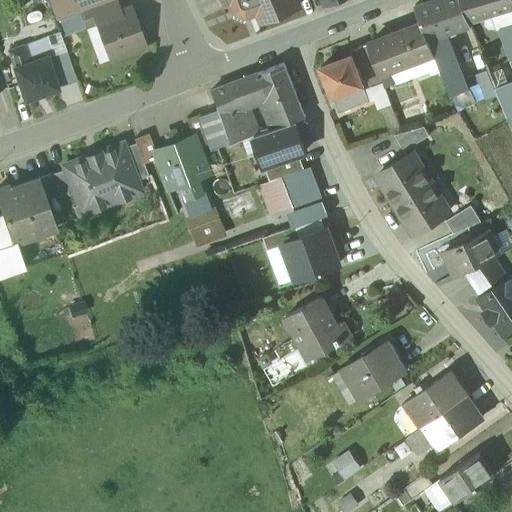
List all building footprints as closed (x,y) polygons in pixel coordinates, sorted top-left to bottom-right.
[(48,0),(57,20),(112,0),(48,0)] [(220,0),(222,5),(232,1),(236,10),(247,15),(256,11),(261,22),(301,6),(298,0),(220,0)] [(458,0),(438,0),(415,8),(422,27),(428,42),(445,36),(456,32),(457,33),(470,28),(468,24),(458,0)] [(511,0),(458,0),(468,24),(509,11),(511,9),(511,0)] [(114,1),(80,13),(85,27),(98,22),(97,21),(118,13),(114,1)] [(118,13),(97,21),(98,22),(111,58),(145,46),(131,8),(118,13)] [(428,42),(422,27),(368,47),(378,73),(379,77),(434,57),(428,42)] [(445,36),(428,42),(434,57),(435,59),(450,53),(451,53),(445,36)] [(44,37),(22,44),(29,62),(46,55),(50,54),(44,37)] [(22,44),(7,50),(13,67),(29,62),(22,44)] [(368,47),(355,52),(364,78),(378,73),(368,47)] [(50,54),(46,55),(57,88),(77,81),(65,49),(50,54)] [(450,53),(435,59),(450,96),(466,91),(450,53)] [(348,54),(335,59),(336,64),(320,70),(332,100),(362,89),(348,54)] [(29,62),(13,67),(25,100),(57,88),(46,55),(29,62)] [(511,62),(494,70),(488,72),(499,101),(511,96),(511,62)] [(491,64),(485,66),(488,72),(494,70),(491,64)] [(283,66),(259,75),(270,104),(275,117),(300,107),(283,66)] [(378,73),(364,78),(370,92),(383,87),(379,77),(378,73)] [(259,75),(228,88),(237,112),(264,102),(266,106),(270,104),(259,75)] [(228,88),(211,94),(219,120),(232,115),(237,112),(228,88)] [(362,89),(332,100),(338,117),(368,106),(362,89)] [(511,96),(499,101),(505,116),(511,113),(511,96)] [(300,107),(275,117),(277,121),(240,135),(226,139),(228,147),(254,137),(293,124),(305,119),(300,107)] [(401,135),(391,107),(380,112),(390,139),(393,138),(401,135)] [(232,115),(219,120),(226,139),(240,135),(232,115)] [(212,145),(201,116),(187,121),(194,139),(198,150),(212,145)] [(304,154),(293,124),(254,137),(265,168),(297,157),(304,154)] [(422,128),(393,138),(403,153),(428,138),(422,128)] [(156,154),(149,135),(135,141),(137,146),(144,166),(157,161),(155,154),(156,154)] [(156,154),(155,154),(157,161),(168,188),(207,173),(198,150),(194,139),(156,154)] [(137,146),(125,151),(138,184),(150,180),(144,166),(137,146)] [(124,147),(64,169),(65,172),(73,195),(78,209),(74,211),(79,222),(85,225),(98,220),(102,210),(142,195),(138,184),(125,151),(124,147)] [(410,155),(377,176),(396,205),(429,185),(410,155)] [(265,168),(270,184),(280,179),(302,172),(297,157),(265,168)] [(302,172),(280,179),(293,214),(321,204),(323,203),(310,168),(302,172)] [(73,195),(65,172),(53,177),(63,199),(73,195)] [(53,177),(37,182),(45,205),(63,199),(53,177)] [(37,182),(9,192),(8,189),(0,191),(0,202),(4,215),(12,238),(15,246),(16,245),(54,232),(45,205),(37,182)] [(429,185),(396,205),(414,235),(447,214),(429,185)] [(321,204),(293,214),(286,217),(291,230),(326,217),(321,204)] [(471,207),(444,223),(452,236),(480,223),(471,207)] [(4,215),(0,216),(0,241),(12,238),(4,215)] [(292,230),(262,241),(267,253),(282,248),(282,247),(296,241),(292,230)] [(296,241),(282,247),(282,248),(288,265),(294,262),(301,280),(339,266),(334,251),(332,252),(325,233),(327,233),(326,230),(296,241)] [(488,232),(473,240),(470,234),(452,243),(454,249),(443,254),(454,277),(492,259),(499,255),(488,232)] [(12,238),(0,241),(0,280),(26,271),(16,245),(15,246),(12,238)] [(492,259),(465,272),(482,297),(506,281),(492,259)] [(482,297),(478,300),(486,312),(485,316),(489,321),(493,322),(503,336),(511,329),(511,281),(510,278),(506,281),(482,297)] [(335,327),(319,300),(284,320),(308,362),(350,338),(342,323),(335,327)] [(388,343),(339,372),(356,402),(405,373),(388,343)] [(450,371),(403,404),(421,428),(467,395),(450,371)] [(467,395),(421,428),(433,446),(435,449),(482,416),(467,395)] [(433,446),(421,428),(409,436),(422,454),(433,446)] [(349,480),(366,468),(354,449),(336,461),(349,480)] [(478,453),(439,480),(455,503),(495,476),(478,453)] [(424,476),(403,490),(411,502),(432,487),(424,476)]
